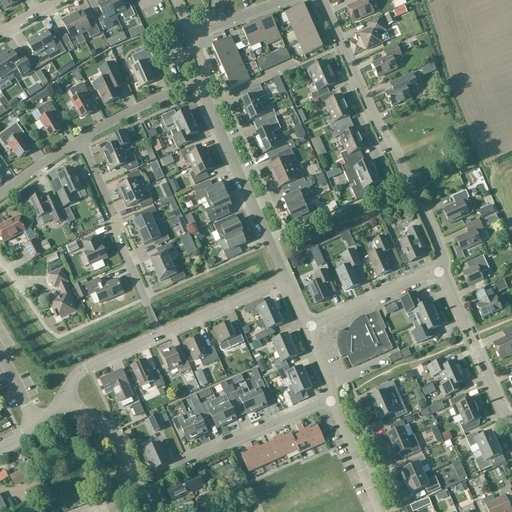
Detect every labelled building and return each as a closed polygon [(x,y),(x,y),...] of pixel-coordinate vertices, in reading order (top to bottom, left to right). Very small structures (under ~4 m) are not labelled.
[(0,0),(6,10),(19,2),(18,0),(0,0)] [(108,0),(106,0),(98,4),(102,15),(98,20),(104,31),(114,26),(112,23),(118,21),(116,17),(108,0)] [(120,0),(108,0),(116,17),(122,14),(125,21),(135,17),(130,5),(124,8),(120,0)] [(374,14),(367,0),(358,0),(360,2),(347,8),(354,23),(374,14)] [(407,5),(404,0),(392,0),(391,1),(395,10),(407,5)] [(288,21),(291,28),(312,19),(310,14),(308,15),(304,5),(285,14),(280,16),(284,23),(288,21)] [(87,32),(91,39),(100,34),(92,18),(87,21),(82,12),(72,17),(81,35),(87,32)] [(392,13),(385,16),(387,21),(389,26),(396,23),(392,13)] [(72,17),(62,22),(72,40),(75,38),(79,46),(85,43),(81,35),(72,17)] [(260,19),(256,21),(265,42),(265,41),(267,46),(282,40),(279,35),(271,17),(261,21),(260,19)] [(291,28),(298,42),(316,34),(312,25),(314,24),(312,19),(291,28)] [(383,44),(389,41),(385,31),(380,19),(368,24),(370,29),(359,34),(366,51),(383,44)] [(250,48),(265,42),(256,21),(251,23),(252,25),(242,30),(250,48)] [(401,31),(403,37),(417,34),(415,27),(401,31)] [(46,31),(36,37),(46,53),(52,50),(56,58),(66,53),(54,32),(49,35),(46,31)] [(320,44),(316,34),(298,42),(304,57),(325,48),(323,43),(320,44)] [(66,35),(62,37),(70,52),(74,50),(66,35)] [(415,36),(414,36),(401,42),(403,47),(418,41),(415,36)] [(36,37),(27,42),(34,55),(28,58),(35,71),(45,65),(43,61),(49,58),(46,53),(36,37)] [(112,38),(107,41),(110,48),(116,46),(112,38)] [(214,57),(216,62),(237,52),(231,38),(212,46),(216,56),(214,57)] [(386,58),(372,64),(378,78),(397,70),(393,60),(401,57),(397,46),(384,52),(386,58)] [(136,66),(131,68),(140,88),(155,82),(147,65),(154,61),(149,49),(132,57),(136,66)] [(284,50),(281,51),(285,62),(291,60),(286,51),(284,50)] [(12,51),(2,58),(12,74),(18,71),(23,79),(33,72),(23,57),(17,60),(12,51)] [(281,51),(276,53),(281,64),(285,62),(281,51)] [(221,65),(225,75),(243,67),(237,52),(216,62),(218,66),(221,65)] [(276,53),(271,56),(276,67),(281,64),(276,53)] [(271,56),(266,58),(271,69),(276,67),(271,56)] [(0,90),(1,93),(12,86),(10,83),(15,79),(12,74),(2,58),(0,59),(0,90)] [(266,58),(261,60),(266,71),(271,69),(266,58)] [(258,61),(257,63),(261,73),(266,71),(261,60),(258,61)] [(308,70),(313,81),(332,73),(327,62),(315,67),(312,62),(301,67),(303,72),(308,70)] [(114,63),(99,70),(104,80),(93,85),(95,91),(97,90),(104,106),(120,98),(116,89),(124,86),(114,63)] [(250,81),(243,67),(225,75),(229,84),(227,85),(229,91),(250,81)] [(83,80),(78,71),(73,74),(77,82),(83,80)] [(311,96),(313,101),(327,95),(325,89),(337,84),(332,73),(313,81),(318,92),(311,96)] [(401,87),(386,94),(390,103),(391,102),(393,107),(404,102),(405,104),(412,101),(408,93),(418,88),(412,74),(398,81),(401,87)] [(279,76),(272,79),(275,86),(282,83),(279,76)] [(83,84),(69,91),(74,100),(71,101),(81,119),(92,113),(84,98),(89,95),(83,84)] [(239,103),(244,112),(260,105),(258,100),(264,97),(259,86),(249,91),(252,97),(239,103)] [(280,96),(286,93),(284,87),(277,90),(280,96)] [(45,91),(40,94),(37,95),(41,101),(49,96),(45,91)] [(325,103),(329,114),(346,106),(342,96),(336,98),(333,92),(327,95),(313,101),(320,98),(322,104),(325,103)] [(9,104),(12,109),(19,104),(15,99),(9,104)] [(37,111),(31,115),(36,123),(40,121),(50,138),(61,131),(52,117),(57,114),(51,103),(37,111)] [(263,110),(260,105),(244,112),(248,123),(260,117),(263,124),(275,118),(277,118),(276,117),(279,115),(278,113),(275,114),(274,111),(272,112),(269,107),(263,110)] [(330,125),(333,132),(348,125),(346,119),(351,117),(346,106),(329,114),(334,124),(330,125)] [(303,123),(310,121),(305,109),(299,112),(303,123)] [(166,128),(175,124),(177,130),(194,123),(189,111),(177,117),(175,111),(161,117),(166,128)] [(290,117),(295,129),(301,126),(296,115),(290,117)] [(254,135),(258,145),(275,138),(273,133),(281,130),(275,118),(263,124),(266,130),(254,135)] [(171,133),(178,149),(193,142),(191,137),(199,133),(194,123),(177,130),(171,133)] [(319,127),(322,133),(329,129),(326,123),(319,127)] [(5,133),(0,136),(0,139),(5,145),(8,143),(20,159),(30,151),(20,138),(25,134),(17,124),(11,129),(5,133)] [(340,136),(344,146),(361,139),(356,128),(351,131),(348,125),(333,132),(336,138),(340,136)] [(111,138),(115,145),(103,151),(107,161),(124,154),(126,153),(123,147),(132,143),(127,131),(111,138)] [(150,140),(155,153),(163,150),(159,137),(150,140)] [(316,139),(311,141),(315,149),(318,158),(326,154),(319,137),(316,139)] [(277,143),(275,138),(258,145),(263,155),(275,150),(278,156),(279,156),(291,150),(295,148),(292,141),(286,144),(284,140),(277,143)] [(341,154),(345,165),(345,166),(356,161),(356,160),(363,157),(360,152),(366,149),(361,139),(344,146),(347,152),(341,154)] [(185,163),(189,162),(192,167),(210,159),(206,149),(198,152),(195,146),(180,153),(185,163)] [(272,172),(274,178),(293,169),(291,164),(296,161),(291,150),(279,156),(281,161),(268,167),(271,173),(272,172)] [(126,160),(124,154),(107,161),(112,171),(125,165),(128,171),(139,166),(134,156),(126,160)] [(170,156),(162,160),(165,168),(174,164),(170,156)] [(209,179),(207,173),(215,169),(210,159),(192,167),(194,172),(190,174),(195,185),(209,179)] [(359,179),(374,173),(376,172),(371,161),(359,166),(356,161),(345,166),(345,165),(342,167),(349,183),(354,181),(356,181),(359,179)] [(157,162),(150,166),(153,172),(160,169),(157,162)] [(64,191),(57,194),(64,208),(76,202),(73,195),(83,190),(74,169),(58,176),(64,191)] [(291,183),(293,189),(306,183),(301,173),(296,175),(293,169),(274,178),(277,183),(275,184),(278,189),(291,183)] [(131,182),(119,187),(124,198),(140,190),(137,185),(142,183),(143,180),(141,177),(139,171),(128,176),(131,182)] [(374,173),(359,179),(356,181),(354,181),(356,187),(352,190),(356,201),(360,199),(371,194),(368,188),(380,183),(376,172),(374,173)] [(283,200),(288,211),(307,202),(305,197),(311,194),(309,189),(313,187),(310,181),(306,183),(293,189),(292,189),(294,195),(283,200)] [(205,199),(207,204),(226,196),(221,185),(210,190),(207,183),(193,190),(198,202),(205,199)] [(165,194),(167,198),(172,196),(167,184),(161,186),(165,194)] [(381,185),(371,189),(373,193),(382,190),(381,185)] [(140,203),(142,208),(153,203),(148,193),(142,195),(140,190),(124,198),(128,208),(140,203)] [(472,192),(478,206),(483,204),(478,190),(472,192)] [(450,225),(474,214),(467,200),(469,199),(466,192),(452,198),(455,205),(443,210),(450,225)] [(63,222),(52,197),(44,201),(42,196),(30,201),(38,219),(41,217),(44,224),(55,220),(56,224),(63,222)] [(231,207),(226,196),(207,204),(210,210),(205,212),(210,224),(223,218),(220,212),(231,207)] [(309,208),(307,203),(288,211),(292,222),(303,217),(307,224),(323,217),(320,209),(317,210),(315,205),(309,208)] [(159,219),(157,213),(154,208),(143,213),(145,218),(134,223),(139,235),(155,227),(153,222),(159,219)] [(0,236),(0,237),(4,243),(26,232),(18,218),(0,227),(0,236)] [(189,233),(182,218),(176,221),(183,236),(189,233)] [(225,221),(214,226),(216,231),(221,242),(224,240),(226,239),(227,240),(241,233),(243,233),(238,221),(227,226),(225,221)] [(476,232),(482,230),(478,221),(465,227),(469,234),(456,239),(462,252),(481,243),(476,232)] [(158,234),(155,227),(139,235),(144,246),(156,241),(158,246),(169,241),(165,231),(158,234)] [(405,265),(410,263),(422,258),(416,244),(423,241),(417,227),(408,230),(412,238),(401,243),(406,255),(402,257),(401,259),(403,264),(405,265)] [(204,236),(201,229),(192,233),(195,240),(204,236)] [(222,248),(224,254),(227,259),(238,255),(235,249),(246,244),(241,233),(227,240),(226,239),(224,240),(221,242),(219,242),(218,244),(220,248),(222,248)] [(94,237),(82,242),(87,252),(84,254),(90,267),(107,259),(101,246),(97,248),(95,245),(97,244),(94,237)] [(384,237),(374,241),(379,252),(368,257),(377,278),(392,271),(384,253),(391,250),(384,237)] [(24,247),(32,260),(43,254),(36,240),(24,247)] [(46,240),(39,244),(44,253),(51,249),(46,240)] [(66,246),(69,254),(79,250),(76,242),(66,246)] [(150,260),(155,271),(171,264),(168,257),(175,254),(171,244),(159,250),(162,255),(150,260)] [(354,250),(341,256),(346,267),(336,272),(345,292),(360,285),(353,269),(360,265),(354,250)] [(49,264),(59,259),(56,254),(47,258),(49,264)] [(470,271),(462,274),(468,288),(483,281),(480,275),(489,271),(483,257),(469,263),(471,268),(470,271)] [(177,275),(171,264),(155,271),(160,282),(172,277),(174,282),(186,277),(183,272),(177,275)] [(62,270),(49,276),(55,289),(68,283),(62,270)] [(326,270),(314,276),(317,283),(309,286),(317,304),(330,298),(325,285),(331,282),(326,270)] [(99,280),(85,286),(90,296),(96,294),(101,304),(123,294),(117,280),(102,287),(99,280)] [(495,299),(494,296),(507,290),(503,281),(494,285),(495,287),(491,289),(490,288),(476,295),(479,302),(480,302),(481,305),(477,307),(482,319),(501,310),(496,298),(495,299)] [(80,284),(75,286),(80,300),(86,297),(80,284)] [(69,293),(49,302),(55,315),(59,313),(62,319),(77,313),(71,300),(72,299),(69,293)] [(412,295),(401,300),(409,319),(415,316),(418,323),(436,315),(430,303),(418,309),(412,295)] [(260,314),(263,320),(278,314),(273,303),(262,308),(259,302),(245,308),(248,314),(251,313),(253,317),(260,314)] [(338,336),(338,340),(338,349),(339,353),(341,359),(347,356),(347,357),(352,368),(388,352),(393,350),(391,345),(384,331),(386,330),(378,312),(366,318),(366,319),(362,321),(358,324),(355,328),(352,334),(351,335),(340,331),(338,336)] [(278,314),(263,320),(255,323),(258,329),(260,330),(266,327),(268,331),(282,325),(278,314)] [(416,332),(413,333),(418,345),(431,339),(428,332),(441,326),(436,315),(418,323),(413,325),(416,332)] [(220,344),(221,345),(220,347),(222,351),(223,351),(231,348),(231,349),(245,343),(236,323),(226,328),(225,326),(214,331),(220,344)] [(506,339),(493,345),(500,359),(511,353),(511,328),(503,333),(506,339)] [(267,331),(255,337),(257,342),(270,337),(267,331)] [(272,342),(277,353),(292,346),(288,335),(272,342)] [(200,337),(186,343),(194,362),(200,360),(203,367),(219,360),(214,349),(207,352),(200,337)] [(273,362),(278,372),(289,367),(286,362),(297,357),(292,346),(277,353),(280,359),(273,362)] [(173,348),(161,354),(170,372),(178,369),(180,375),(191,370),(185,358),(179,360),(173,348)] [(252,356),(256,363),(261,359),(257,353),(252,356)] [(396,354),(388,358),(391,364),(399,360),(396,354)] [(440,374),(442,380),(461,372),(456,362),(444,367),(442,361),(428,367),(433,378),(440,374)] [(141,363),(132,367),(141,388),(154,382),(157,390),(165,386),(159,373),(153,376),(147,362),(141,365),(141,363)] [(287,387),(291,385),(307,379),(302,368),(291,373),(289,367),(278,372),(285,388),(287,387)] [(121,402),(123,407),(133,402),(131,398),(133,397),(127,385),(128,385),(122,371),(101,381),(107,394),(114,391),(119,403),(121,402)] [(465,382),(461,372),(442,380),(445,386),(440,388),(444,398),(456,393),(454,387),(465,382)] [(210,374),(202,377),(204,383),(205,383),(212,380),(210,374)] [(291,385),(287,387),(290,393),(287,394),(292,405),(303,400),(300,394),(306,392),(311,390),(307,379),(291,385)] [(260,390),(250,394),(257,411),(267,406),(262,394),(267,392),(262,381),(257,384),(260,390)] [(225,396),(216,400),(219,408),(226,424),(237,420),(231,408),(236,406),(232,395),(228,387),(226,382),(220,384),(225,396)] [(370,398),(375,409),(391,402),(400,398),(393,382),(380,388),(382,393),(370,398)] [(232,385),(228,387),(236,406),(242,403),(247,415),(257,411),(250,394),(245,397),(242,390),(235,393),(232,385)] [(464,395),(449,401),(454,412),(456,418),(460,416),(477,409),(472,398),(467,400),(464,395)] [(394,420),(407,414),(400,398),(391,402),(375,409),(380,420),(392,415),(394,420)] [(206,404),(201,406),(202,408),(206,419),(211,417),(217,429),(226,424),(219,408),(216,400),(206,405),(206,404)] [(418,402),(421,410),(427,407),(424,400),(418,402)] [(140,404),(132,407),(137,417),(144,414),(140,404)] [(432,415),(439,412),(436,405),(429,408),(432,415)] [(190,421),(197,437),(207,433),(202,421),(206,419),(202,408),(187,414),(190,421)] [(236,416),(244,413),(242,408),(234,411),(236,416)] [(482,419),(477,409),(460,416),(463,422),(459,423),(463,434),(479,427),(476,421),(482,419)] [(165,429),(158,415),(148,420),(155,434),(165,429)] [(415,420),(412,415),(404,418),(407,424),(415,420)] [(187,442),(197,437),(190,421),(185,423),(182,417),(172,421),(177,432),(182,430),(187,442)] [(386,435),(391,446),(408,438),(413,436),(408,426),(405,427),(403,421),(389,427),(392,433),(386,435)] [(310,428),(304,430),(313,449),(325,443),(318,427),(311,430),(310,428)] [(292,434),(291,434),(300,454),(313,449),(304,430),(298,433),(299,435),(293,438),(292,434)] [(449,432),(442,435),(446,443),(452,440),(449,432)] [(443,442),(440,433),(434,436),(438,445),(443,442)] [(477,445),(480,451),(496,444),(491,433),(479,438),(476,433),(465,438),(470,448),(477,445)] [(284,435),(278,437),(286,456),(298,451),(300,455),(300,454),(291,434),(285,437),(284,435)] [(391,446),(396,456),(401,454),(404,460),(417,454),(421,452),(414,436),(413,436),(408,438),(391,446)] [(273,442),(266,445),(274,462),(286,456),(278,437),(272,440),(273,442)] [(248,453),(242,456),(249,473),(261,467),(253,448),(250,442),(245,445),(247,451),(248,453)] [(255,447),(253,448),(261,467),(274,462),(266,445),(259,448),(259,446),(257,442),(253,444),(255,447)] [(154,471),(169,464),(159,444),(145,450),(149,458),(148,458),(147,460),(146,462),(147,465),(149,465),(151,465),(152,465),(154,471)] [(501,456),(496,444),(480,451),(482,457),(474,461),(480,473),(493,467),(490,461),(501,456)] [(98,447),(88,451),(93,460),(102,455),(98,447)] [(402,471),(407,482),(423,475),(421,469),(428,466),(423,455),(412,460),(414,466),(402,471)] [(463,469),(458,458),(451,462),(456,473),(463,469)] [(224,467),(222,463),(212,468),(214,472),(224,467)] [(10,477),(16,488),(34,478),(28,467),(10,477)] [(5,472),(0,474),(0,483),(9,478),(5,472)] [(426,481),(423,475),(407,482),(413,494),(425,488),(427,495),(441,489),(436,477),(426,481)] [(182,483),(167,490),(172,501),(187,494),(203,486),(198,476),(182,483)] [(468,490),(465,483),(458,485),(461,492),(468,490)] [(500,499),(495,501),(499,511),(511,511),(509,507),(511,505),(511,495),(509,489),(498,494),(500,499)] [(445,490),(436,491),(437,499),(445,498),(445,490)] [(428,498),(421,501),(424,508),(431,505),(428,498)] [(488,499),(476,503),(480,511),(499,511),(495,501),(490,503),(488,499)] [(207,511),(215,509),(211,500),(196,507),(198,511),(207,511)]
